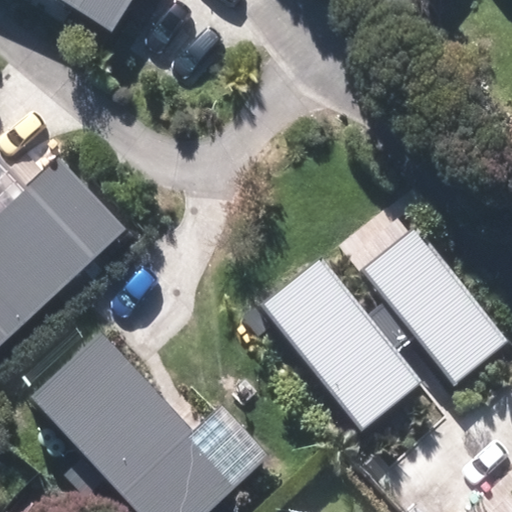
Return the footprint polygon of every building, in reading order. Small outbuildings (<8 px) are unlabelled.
[(51,0),(110,39),(136,0),(51,0)] [(392,0),(402,13),(418,0),(392,0)] [(23,144),(0,165),(0,351),(131,232),(66,160),(51,174),(23,144)] [(421,230),(363,274),(451,390),(510,345),(421,230)] [(328,259),(262,309),(358,437),(424,387),(328,259)] [(107,337),(35,400),(134,511),(214,511),(241,488),(107,337)]
